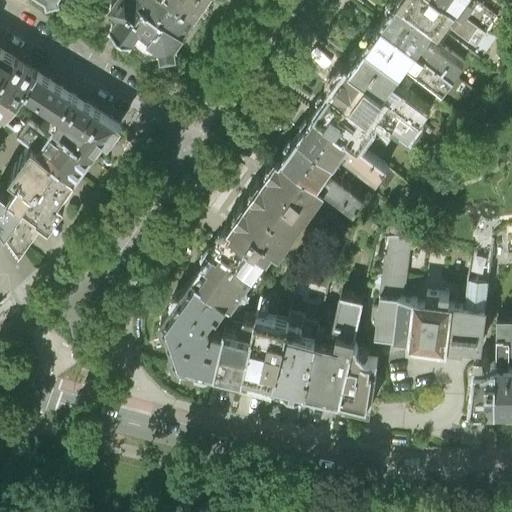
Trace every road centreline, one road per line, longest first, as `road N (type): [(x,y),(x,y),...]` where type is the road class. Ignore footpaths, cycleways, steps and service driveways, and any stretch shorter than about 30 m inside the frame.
road 1 (primary): [(511,474),(367,469),(126,412)]
road 2 (residential): [(0,12),(194,136)]
road 3 (residential): [(77,287),(194,136)]
road 4 (residential): [(194,136),(295,0)]
road 5 (residential): [(126,412),(87,349),(77,287)]
road 6 (primary): [(126,412),(0,376)]
